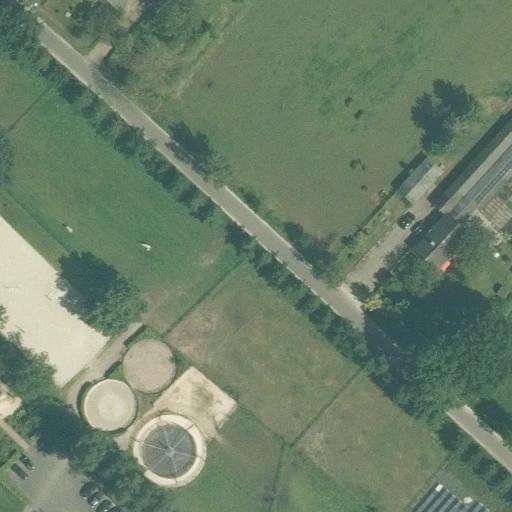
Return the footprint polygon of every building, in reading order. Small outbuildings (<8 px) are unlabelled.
[(105,0),(119,13),(130,0),(105,0)] [(510,121),(432,204),(445,216),(446,215),(461,228),(477,209),(480,212),(511,177),(511,120),(511,122),(510,121)] [(404,206),(432,176),(418,162),(389,192),(404,206)] [(511,177),(480,212),(509,240),(511,236),(511,177)] [(446,215),(445,216),(415,251),(439,271),(469,236),(461,228),(446,215)] [(24,378),(11,388),(27,406),(39,394),(24,378)] [(0,391),(0,413),(11,402),(0,391)]
